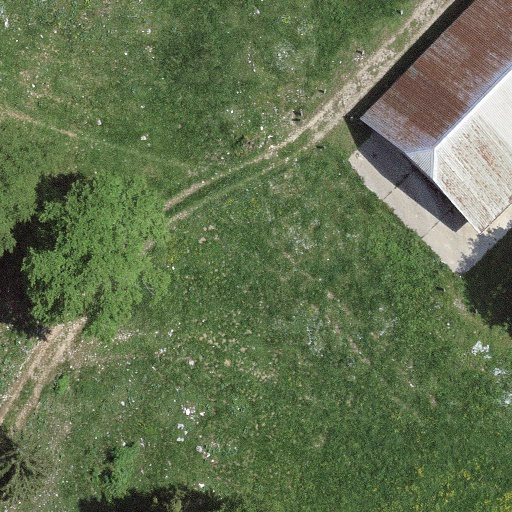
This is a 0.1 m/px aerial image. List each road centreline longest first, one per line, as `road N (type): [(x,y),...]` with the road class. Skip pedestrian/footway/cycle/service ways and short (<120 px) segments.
road 1 (track): [(205,201),(351,94),(439,0)]
road 2 (track): [(0,417),(71,281),(205,201)]
